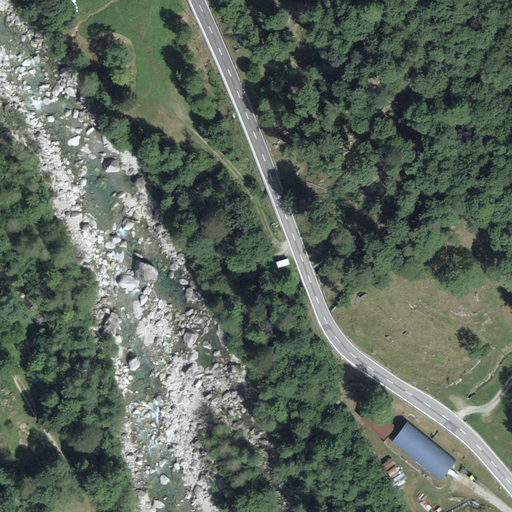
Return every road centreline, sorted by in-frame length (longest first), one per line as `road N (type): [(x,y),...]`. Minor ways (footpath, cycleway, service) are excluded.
road 1 (tertiary): [(511,484),(451,421),(357,358),(327,324),(199,0)]
road 2 (track): [(295,242),(280,247),(270,240),(229,165),(194,132)]
